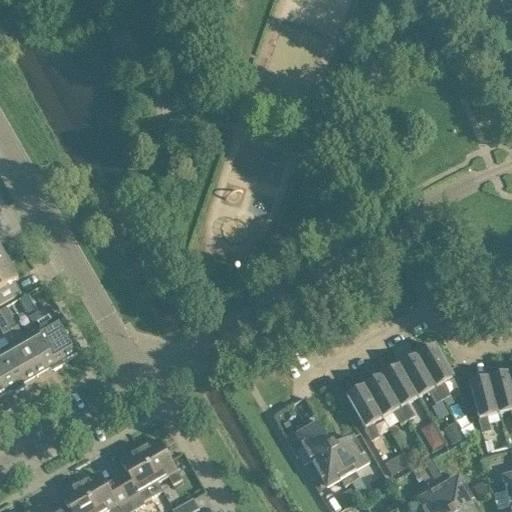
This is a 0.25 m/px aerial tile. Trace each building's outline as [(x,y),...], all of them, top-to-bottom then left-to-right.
[(511,0),(498,0),(505,16),(511,12),(511,0)] [(0,268),(8,263),(0,248),(0,268)] [(8,263),(0,268),(0,307),(8,303),(1,291),(19,281),(8,263)] [(223,304),(230,300),(232,298),(227,288),(217,294),(223,304)] [(0,312),(14,337),(37,378),(50,370),(55,372),(58,370),(37,332),(25,339),(18,327),(17,327),(6,308),(0,311),(0,312)] [(37,332),(58,370),(62,368),(63,363),(77,355),(50,308),(42,313),(49,326),(37,332)] [(0,353),(0,357),(20,392),(23,390),(24,385),(37,378),(14,337),(0,312),(0,329),(4,335),(3,335),(10,348),(0,353)] [(436,347),(418,358),(443,402),(450,398),(443,386),(454,380),(436,347)] [(0,402),(2,407),(3,407),(0,401),(0,399),(12,393),(16,394),(20,392),(0,357),(0,402)] [(418,358),(400,368),(418,400),(429,393),(436,405),(443,402),(418,358)] [(400,368),(382,378),(408,422),(414,418),(408,406),(418,400),(400,368)] [(511,382),(510,375),(490,380),(500,416),(511,413),(511,415),(511,382)] [(382,378),(365,388),(383,420),(394,414),(401,426),(408,422),(382,378)] [(500,416),(490,380),(470,385),(475,405),(483,435),(490,432),(487,419),(500,416)] [(383,420),(365,388),(347,399),(372,443),(379,439),(372,427),(383,420)] [(300,438),(314,462),(333,451),(342,446),(340,443),(332,441),(329,443),(315,418),(307,423),(312,431),(300,438)] [(455,425),(443,431),(452,447),(464,440),(455,425)] [(467,442),(477,437),(470,425),(461,430),(467,442)] [(432,426),(421,432),(434,453),(444,447),(432,426)] [(352,440),(342,446),(333,451),(352,485),(360,481),(355,472),(367,465),(362,458),(352,440)] [(150,443),(138,450),(158,485),(169,479),(174,487),(183,482),(159,441),(152,445),(150,443)] [(495,452),(492,441),(485,443),(488,454),(495,452)] [(128,476),(118,482),(134,511),(136,511),(146,507),(144,504),(153,500),(148,491),(158,485),(138,450),(126,457),(127,459),(120,464),(128,476)] [(333,451),(314,462),(328,487),(340,480),(345,489),(352,485),(333,451)] [(422,461),(417,453),(407,458),(412,466),(422,461)] [(91,477),(79,484),(95,511),(134,511),(118,482),(108,488),(100,475),(93,479),(91,477)] [(451,511),(461,511),(473,505),(459,482),(447,488),(442,480),(435,484),(451,511)] [(69,511),(95,511),(79,484),(67,491),(69,493),(61,497),(69,511)] [(451,511),(435,484),(428,488),(433,497),(421,504),(425,511),(451,511)] [(362,502),(355,489),(339,498),(346,511),(351,508),(362,502)] [(174,511),(198,511),(200,511),(194,501),(174,511)] [(362,502),(351,508),(353,511),(363,511),(367,510),(362,502)]
